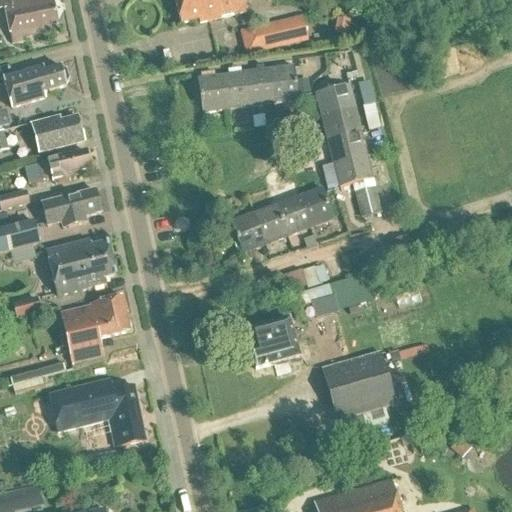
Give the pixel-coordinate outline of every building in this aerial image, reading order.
[(0,0),(0,12),(5,12),(6,17),(12,43),(51,34),(50,29),(58,27),(52,0),(0,0)] [(173,0),(180,27),(199,23),(200,27),(246,16),(242,0),(173,0)] [(302,20),(240,34),(246,60),(308,46),(302,20)] [(338,24),(335,40),(359,42),(360,31),(350,30),(351,26),(338,24)] [(432,58),(437,83),(462,78),(456,53),(432,58)] [(44,75),(43,70),(3,81),(12,112),(45,102),(44,97),(66,90),(68,85),(69,85),(66,74),(65,74),(61,71),(60,70),(44,75)] [(294,70),(268,73),(273,107),(298,104),(294,70)] [(268,73),(244,77),(248,111),(273,107),(268,73)] [(244,77),(219,80),(225,114),(248,111),(244,77)] [(225,114),(219,80),(197,83),(202,117),(225,114)] [(297,97),(297,98),(310,96),(308,82),(296,84),(297,97)] [(368,85),(357,88),(362,107),(373,105),(368,85)] [(315,97),(321,118),(354,109),(348,89),(315,97)] [(373,105),(362,107),(364,118),(375,115),(373,105)] [(321,118),(326,141),(360,133),(354,109),(321,118)] [(39,157),(83,146),(77,121),(60,125),(59,121),(31,128),(39,157)] [(367,131),(368,135),(380,132),(378,124),(367,127),(367,131)] [(3,133),(0,134),(0,155),(9,153),(3,133)] [(326,141),(333,165),(366,156),(360,133),(326,141)] [(382,146),(375,148),(377,156),(384,155),(382,146)] [(86,159),(85,155),(47,164),(48,165),(25,171),(29,187),(52,182),(53,186),(69,182),(74,181),(73,176),(89,172),(88,168),(89,165),(88,161),(86,159)] [(366,156),(333,165),(339,191),(372,183),(366,156)] [(375,191),(354,196),(361,222),(382,216),(375,191)] [(294,202),(306,234),(333,224),(321,192),(294,202)] [(26,194),(0,200),(0,211),(1,214),(29,208),(26,194)] [(101,217),(95,194),(41,208),(47,230),(49,230),(48,227),(60,224),(63,233),(86,227),(84,221),(101,217)] [(294,202),(272,210),(284,242),(306,234),(294,202)] [(272,210),(251,218),(262,251),(284,242),(272,210)] [(262,251),(251,218),(230,226),(242,258),(243,257),(252,254),(262,251)] [(33,221),(0,229),(0,255),(40,245),(33,221)] [(392,260),(414,253),(409,238),(387,245),(392,260)] [(104,282),(116,279),(107,246),(91,250),(90,244),(46,255),(57,301),(106,288),(104,282)] [(252,254),(243,257),(246,264),(255,261),(252,254)] [(323,269),(315,272),(319,285),(328,283),(326,279),(323,269)] [(366,274),(305,292),(308,304),(338,296),(342,310),(374,301),(366,274)] [(286,279),(280,280),(284,293),(285,295),(290,293),(286,279)] [(38,298),(13,306),(16,320),(42,313),(38,298)] [(129,335),(121,300),(90,307),(91,309),(84,311),(84,312),(61,317),(60,317),(72,367),(73,367),(102,360),(103,360),(99,343),(129,335)] [(288,364),(299,361),(289,323),(246,334),(251,354),(250,354),(255,373),(273,368),(276,380),(291,376),(288,364)] [(337,425),(395,409),(380,356),(322,372),(337,425)] [(112,395),(110,384),(48,399),(57,436),(108,423),(114,450),(114,451),(145,445),(134,390),(112,395)] [(60,461),(53,471),(62,477),(68,467),(60,461)] [(400,511),(392,484),(345,497),(315,506),(314,506),(315,511),(400,511)] [(0,511),(9,511),(42,504),(42,502),(39,492),(13,498),(0,500),(0,511)]
